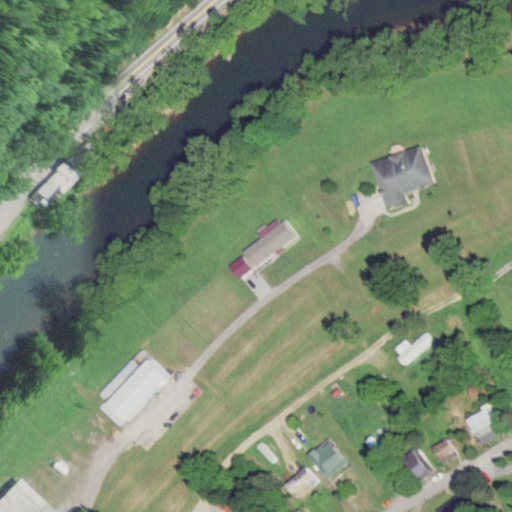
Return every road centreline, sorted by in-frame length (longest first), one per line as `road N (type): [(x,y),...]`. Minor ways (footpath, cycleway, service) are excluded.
road 1 (primary): [(215,0),(0,187)]
road 2 (residential): [(200,511),(235,454),(402,327)]
road 3 (residential): [(511,434),(384,511)]
